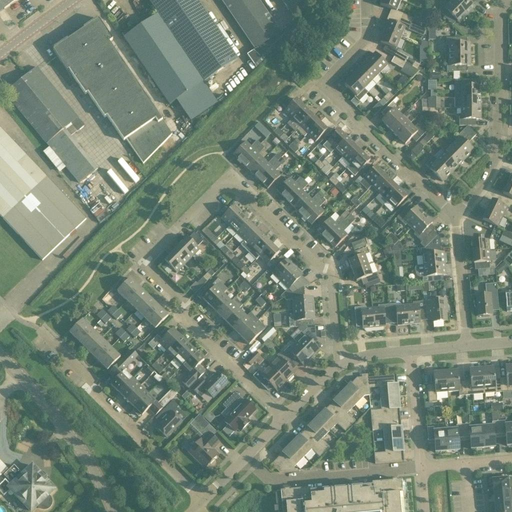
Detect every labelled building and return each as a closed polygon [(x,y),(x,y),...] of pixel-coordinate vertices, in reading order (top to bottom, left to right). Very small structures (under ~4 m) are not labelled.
[(0,0),(0,12),(17,0),(0,0)] [(147,0),(158,15),(203,82),(205,84),(210,81),(208,78),(237,59),(196,0),(147,0)] [(220,0),(255,50),(247,56),(256,69),(272,53),(291,32),(288,28),(280,33),(257,0),(220,0)] [(319,2),(317,0),(281,0),(288,11),(289,11),(294,19),(319,2)] [(397,0),(381,0),(379,5),(396,12),(400,1),(397,0)] [(452,0),(451,1),(467,16),(474,8),(466,0),(452,0)] [(442,7),(438,11),(444,18),(448,13),(459,24),(467,16),(451,1),(444,8),(442,7)] [(401,14),(399,20),(411,24),(413,19),(402,14),(401,14)] [(203,82),(158,15),(124,39),(169,105),(203,82)] [(82,31),(79,27),(67,36),(69,39),(64,43),(53,51),(62,64),(64,67),(67,71),(85,95),(87,93),(104,118),(107,116),(124,141),(126,140),(143,164),(172,135),(109,42),(112,40),(98,19),(82,31)] [(388,21),(384,32),(400,39),(405,28),(408,30),(411,24),(399,20),(397,25),(388,21)] [(426,31),(411,24),(408,30),(408,31),(423,37),(426,31)] [(396,50),(400,39),(384,32),(379,43),(396,50)] [(448,56),(470,55),(469,44),(466,44),(462,44),(462,39),(446,39),(446,45),(448,45),(448,56)] [(396,52),(393,58),(404,64),(410,67),(412,68),(415,62),(413,61),(408,58),(396,52)] [(375,54),(367,62),(379,74),(380,73),(383,76),(385,76),(389,71),(389,70),(386,67),(387,66),(385,64),(375,54)] [(456,73),(455,66),(470,66),(470,55),(448,56),(448,66),(446,66),(446,73),(453,73),(454,73),(456,73)] [(393,58),(391,63),(402,69),(404,64),(393,58)] [(367,62),(364,64),(359,69),(372,82),(379,74),(367,62)] [(70,136),(76,131),(77,132),(84,127),(78,118),(77,119),(64,102),(36,68),(5,93),(46,144),(79,185),(98,169),(70,136)] [(359,69),(352,77),(364,89),(372,82),(359,69)] [(344,85),(356,97),(354,98),(356,100),(359,103),(368,93),(364,90),(364,89),(352,77),(344,85)] [(397,84),(402,88),(409,81),(404,77),(397,84)] [(454,82),(454,98),(480,98),(480,87),(475,87),(475,80),(459,80),(458,80),(458,82),(454,82)] [(360,104),(359,103),(356,100),(354,98),(350,102),(355,107),(356,108),(360,104)] [(454,109),(461,109),(480,109),(480,98),(454,98),(454,109)] [(287,108),(284,112),(285,113),(292,119),(304,107),(296,99),(294,101),(287,108)] [(383,99),(378,103),(380,105),(382,108),(387,103),(383,99)] [(381,122),(389,130),(402,117),(397,112),(399,110),(396,107),(397,106),(392,102),(381,114),(385,118),(381,122)] [(378,103),(369,112),(374,116),(382,108),(380,105),(378,103)] [(175,118),(181,129),(203,117),(197,106),(175,118)] [(304,107),(292,119),(299,127),(311,115),(304,107)] [(480,120),(480,109),(461,109),(461,115),(459,115),(459,127),(476,126),(476,120),(480,120)] [(389,130),(397,137),(409,125),(414,120),(406,113),(402,117),(389,130)] [(299,127),(296,130),(304,138),(307,135),(319,123),(311,115),(299,127)] [(424,134),(430,128),(422,120),(413,129),(409,125),(397,137),(405,145),(411,138),(415,143),(424,134)] [(271,135),(259,123),(254,128),(266,140),(271,135)] [(319,123),(307,135),(315,142),(327,130),(319,123)] [(456,141),(452,146),(465,159),(473,151),(467,145),(476,135),(468,127),(454,139),(456,141)] [(86,220),(0,129),(0,216),(42,261),(64,241),(86,220)] [(326,142),(322,147),(330,155),(334,150),(346,138),(338,130),(326,142)] [(428,130),(424,134),(426,136),(431,140),(434,136),(428,130)] [(346,138),(334,150),(342,158),(354,145),(346,138)] [(245,142),(233,155),(242,164),(260,146),(256,142),(250,147),(245,142)] [(295,154),(299,150),(292,143),(288,147),(295,154)] [(417,157),(423,151),(421,150),(423,148),(419,143),(411,152),(417,157)] [(354,145),(342,158),(350,165),(362,153),(354,145)] [(260,146),(242,164),(250,172),(263,160),(258,155),(263,150),(260,146)] [(465,159),(452,146),(444,153),(458,167),(465,159)] [(350,165),(346,169),(354,177),(358,173),(370,161),(362,153),(350,165)] [(444,153),(436,161),(450,174),(458,167),(444,153)] [(263,160),(250,172),(259,181),(271,168),(281,159),(277,155),(267,164),(263,160)] [(450,174),(436,161),(433,158),(425,165),(442,182),(450,174)] [(271,168),(259,181),(267,189),(280,177),(275,172),(285,162),(281,159),(271,168)] [(375,166),(363,179),(372,187),(384,175),(375,166)] [(384,175),(372,187),(379,194),(391,182),(384,175)] [(277,191),(286,200),(304,181),(300,177),(294,184),(289,179),(277,191)] [(335,187),(342,180),(339,177),(336,180),(332,184),(335,187)] [(304,181),(286,200),(294,209),(307,196),(302,191),(308,185),(304,181)] [(379,194),(375,198),(382,205),(386,201),(398,189),(391,182),(379,194)] [(511,198),(511,186),(507,184),(502,194),(511,198)] [(398,189),(386,201),(395,209),(407,197),(398,189)] [(303,217),(315,204),(321,198),(317,194),(311,200),(307,196),(294,209),(303,217)] [(325,202),(321,198),(315,204),(303,217),(311,226),(324,213),(319,208),(325,202)] [(492,200),(487,210),(502,218),(507,207),(492,200)] [(221,219),(228,227),(240,215),(232,207),(221,219)] [(424,215),(416,207),(407,216),(402,212),(396,218),(405,226),(407,224),(411,229),(424,215)] [(497,227),(502,218),(487,210),(482,220),(497,227)] [(317,231),(325,240),(350,215),(346,212),(340,217),(334,223),(329,219),(317,231)] [(228,227),(236,234),(248,222),(240,215),(228,227)] [(350,215),(325,240),(334,249),(347,236),(343,232),(355,220),(350,215)] [(432,223),(424,215),(411,229),(415,233),(414,235),(422,243),(420,244),(425,249),(436,237),(431,232),(427,236),(423,232),(432,223)] [(236,234),(244,242),(256,230),(248,222),(236,234)] [(240,245),(248,253),(251,249),(263,237),(256,230),(244,242),(240,245)] [(501,236),(511,241),(511,235),(504,231),(501,236)] [(187,238),(179,246),(192,258),(199,250),(197,248),(202,242),(194,233),(189,239),(187,238)] [(511,241),(501,236),(499,242),(511,248),(511,241)] [(256,261),(259,257),(271,245),(263,237),(251,249),(248,253),(256,261)] [(422,256),(423,266),(444,265),(447,263),(446,256),(443,255),(443,253),(441,253),(439,238),(439,237),(438,238),(436,237),(425,249),(419,249),(420,256),(422,256)] [(356,258),(348,261),(352,271),(373,264),(364,239),(351,244),(356,258)] [(471,242),(472,253),(489,251),(488,240),(484,241),(479,241),(471,242)] [(271,245),(259,257),(267,265),(279,253),(271,245)] [(179,246),(172,253),(184,266),(192,258),(179,246)] [(220,251),(227,258),(231,254),(232,254),(225,247),(220,251)] [(489,265),(489,262),(490,262),(489,251),(472,253),(473,264),(474,264),(475,271),(489,270),(489,269),(495,269),(495,264),(489,265)] [(168,275),(173,270),(176,274),(184,266),(172,253),(164,262),(165,263),(160,268),(168,275)] [(272,266),(268,270),(272,274),(280,282),(294,268),(286,260),(276,270),(272,266)] [(434,283),(433,276),(445,275),(444,265),(423,266),(424,277),(422,277),(422,284),(434,283)] [(506,270),(502,265),(495,272),(497,276),(506,270)] [(215,274),(210,270),(207,266),(203,269),(207,273),(211,278),(215,274)] [(368,266),(352,272),(356,282),(361,280),(363,286),(364,285),(379,280),(377,274),(371,276),(368,266)] [(294,268),(280,282),(288,290),(292,294),(303,288),(297,281),(302,276),(294,268)] [(197,284),(201,288),(207,282),(203,278),(197,284)] [(204,289),(197,297),(201,301),(202,299),(210,307),(223,295),(227,290),(220,282),(215,278),(204,289)] [(117,292),(126,301),(139,288),(130,279),(117,292)] [(201,288),(197,284),(195,283),(189,289),(194,295),(201,288)] [(432,283),(423,284),(423,292),(433,291),(432,283)] [(490,299),(497,299),(496,284),(485,285),(486,295),(476,296),(478,317),(481,316),(482,318),(488,317),(488,316),(492,315),(490,299)] [(126,301),(135,310),(148,297),(139,288),(126,301)] [(292,294),(284,298),(285,301),(293,300),(293,311),(313,309),(312,298),(304,299),(303,288),(292,294)] [(423,295),(424,302),(424,310),(431,310),(432,323),(447,321),(445,307),(446,307),(446,300),(430,301),(430,302),(427,303),(426,294),(423,295)] [(223,295),(210,307),(218,315),(230,302),(223,295)] [(135,310),(145,320),(158,307),(148,297),(135,310)] [(230,302),(218,315),(226,322),(238,310),(242,306),(234,298),(230,302)] [(424,310),(424,302),(412,303),(413,305),(406,306),(408,325),(419,324),(418,311),(424,310)] [(390,313),(396,313),(397,326),(408,325),(406,306),(401,306),(400,304),(389,305),(390,313)] [(383,314),(390,313),(389,305),(378,306),(378,309),(372,309),(374,331),(382,330),(383,329),(383,327),(385,327),(383,314)] [(155,329),(168,317),(158,307),(145,320),(155,329)] [(366,307),(354,308),(355,322),(362,322),(363,329),(364,329),(364,331),(366,332),(374,331),(372,309),(366,310),(366,307)] [(291,317),(289,319),(289,328),(295,328),(300,328),(306,327),(306,321),(314,320),(313,309),(293,311),(294,317),(291,317)] [(238,310),(226,322),(234,330),(246,318),(238,310)] [(246,318),(234,330),(241,338),(253,325),(258,321),(250,313),(246,318)] [(92,330),(82,320),(69,333),(79,343),(92,330)] [(253,325),(241,338),(249,345),(261,333),(266,328),(258,321),(253,325)] [(275,332),(270,327),(258,338),(264,343),(271,336),(275,332)] [(300,332),(293,340),(297,344),(311,358),(318,350),(308,340),(315,334),(315,327),(306,327),(299,328),(297,329),(300,332)] [(158,344),(166,352),(180,337),(172,329),(162,340),(157,336),(148,345),(152,350),(158,344)] [(79,343),(88,352),(101,339),(92,330),(79,343)] [(180,337),(166,352),(174,359),(188,345),(180,337)] [(88,352),(98,361),(111,348),(101,339),(88,352)] [(289,347),(282,354),(289,360),(293,356),(303,366),(311,358),(297,344),(292,349),(289,347)] [(174,359),(182,367),(196,353),(188,345),(174,359)] [(107,371),(120,358),(111,348),(98,361),(107,371)] [(110,385),(118,393),(132,379),(124,371),(138,357),(132,350),(110,374),(116,380),(110,385)] [(260,357),(255,352),(246,362),(251,367),(260,357)] [(278,358),(270,367),(286,383),(295,374),(286,366),(290,362),(289,360),(282,354),(281,352),(276,357),(278,358)] [(196,353),(182,367),(189,375),(181,383),(188,390),(205,373),(198,366),(204,360),(196,353)] [(511,365),(507,366),(507,367),(505,367),(506,375),(505,375),(506,379),(500,380),(501,393),(511,392),(511,365)] [(258,371),(253,377),(267,391),(271,387),(277,392),(286,383),(270,367),(262,375),(258,371)] [(491,367),(481,368),(483,395),(501,393),(500,380),(494,380),(494,376),(493,368),(491,369),(491,367)] [(149,368),(145,371),(150,377),(154,373),(149,368)] [(470,383),(464,383),(465,397),(483,395),(481,368),(471,369),(471,370),(469,371),(470,378),(469,378),(470,383)] [(458,393),(459,398),(465,397),(464,383),(458,383),(458,379),(457,372),(455,372),(455,370),(445,371),(447,394),(458,393)] [(428,403),(436,403),(436,395),(447,394),(445,371),(435,372),(435,374),(433,374),(434,382),(434,386),(427,386),(428,403)] [(166,382),(170,378),(165,373),(161,377),(163,379),(166,382)] [(206,385),(201,380),(192,390),(197,395),(197,394),(201,398),(206,393),(213,399),(228,384),(217,373),(206,385)] [(367,378),(368,386),(368,388),(372,388),(379,387),(380,399),(398,397),(397,388),(395,389),(394,376),(367,378)] [(132,379),(118,393),(126,401),(140,386),(132,379)] [(355,406),(364,396),(369,396),(368,388),(368,386),(364,386),(358,380),(349,388),(348,387),(342,394),(355,406)] [(126,401),(134,408),(148,394),(140,386),(126,401)] [(155,417),(177,394),(172,389),(158,404),(156,402),(148,394),(134,408),(134,409),(133,412),(138,417),(141,415),(142,416),(148,410),(155,417)] [(337,401),(330,408),(350,427),(355,422),(347,414),(355,406),(342,394),(336,400),(337,401)] [(371,421),(398,419),(397,406),(399,406),(398,397),(380,399),(381,410),(370,411),(371,421)] [(240,432),(250,422),(247,420),(256,411),(244,400),(236,409),(227,401),(223,405),(231,414),(223,422),(227,426),(222,431),(229,438),(237,430),(240,432)] [(172,401),(162,412),(167,417),(156,428),(166,438),(181,422),(172,413),(178,407),(172,401)] [(345,432),(350,427),(330,408),(324,414),(323,413),(316,419),(329,432),(337,424),(345,432)] [(213,437),(216,433),(209,425),(203,419),(199,415),(190,425),(204,438),(203,440),(202,439),(188,454),(204,470),(209,464),(210,465),(214,461),(213,460),(218,454),(214,450),(220,444),(213,437)] [(321,440),(329,432),(316,419),(310,426),(311,427),(305,433),(324,452),(329,447),(321,440)] [(383,430),(384,442),(402,440),(401,431),(399,431),(398,419),(371,421),(372,431),(383,430)] [(505,421),(498,422),(499,436),(505,435),(506,447),(511,446),(511,424),(505,425),(505,421)] [(495,448),(494,436),(499,436),(498,422),(492,423),(492,427),(481,428),(483,449),(495,448)] [(456,430),(445,431),(447,452),(459,451),(458,439),(464,439),(463,425),(456,426),(456,430)] [(469,425),(463,425),(464,439),(470,438),(471,450),(483,449),(481,428),(469,429),(469,425)] [(434,441),(435,453),(447,452),(445,431),(434,432),(433,428),(427,428),(428,442),(434,441)] [(297,439),(291,445),(304,457),(305,457),(311,450),(319,457),(324,452),(305,433),(299,440),(297,439)] [(375,464),(402,462),(401,449),(402,449),(402,440),(384,442),(385,453),(374,454),(375,464)] [(279,473),(294,471),(294,467),(304,457),(291,445),(285,451),(286,453),(278,461),(283,466),(283,472),(279,472),(279,473)] [(44,511),(46,511),(48,510),(49,509),(50,508),(51,507),(52,506),(52,503),(52,502),(52,500),(50,496),(56,490),(32,464),(21,475),(14,467),(3,476),(11,484),(9,486),(5,481),(3,482),(0,478),(0,492),(3,496),(9,491),(28,511),(33,511),(37,508),(38,509),(40,510),(41,511),(43,511),(44,511)] [(503,491),(511,490),(511,482),(511,478),(492,480),(493,492),(503,491)] [(277,511),(408,511),(407,500),(404,500),(404,494),(407,494),(405,481),(359,485),(359,486),(360,485),(360,487),(353,488),(329,490),(322,491),(321,489),(322,489),(322,488),(276,492),(277,511)] [(493,492),(494,504),(504,503),(511,502),(511,490),(503,491),(493,492)] [(511,511),(511,502),(504,503),(494,504),(494,511),(511,511)]
